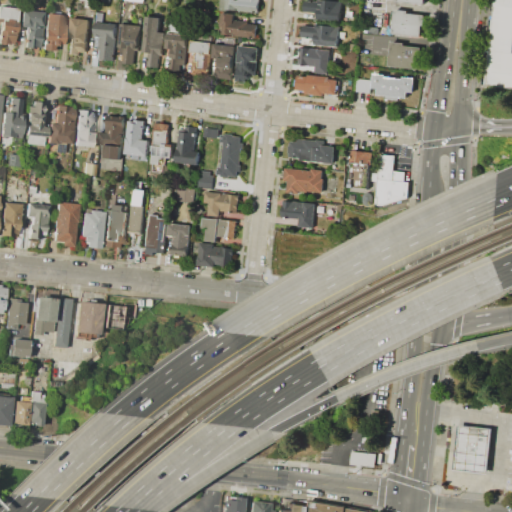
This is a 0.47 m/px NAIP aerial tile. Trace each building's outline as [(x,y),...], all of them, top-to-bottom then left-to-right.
[(259,0),(258,12),(226,9),(226,11),(219,10),(220,0),(259,0)] [(340,21),(317,19),(318,13),(302,11),(304,0),(319,1),(319,0),(330,0),(342,1),(340,21)] [(511,0),(495,0),(486,84),(511,86),(511,0)] [(0,7),(17,9),(14,44),(0,43),(0,7)] [(393,33),(395,9),(409,11),(408,13),(426,15),(424,29),(422,29),(421,36),(393,33)] [(21,10),(42,12),(39,49),(24,47),(26,27),(20,26),(21,10)] [(103,22),(96,22),(97,12),(104,13),(103,22)] [(256,37),(222,34),(223,26),(221,26),(222,12),(235,13),(235,19),(249,20),(249,23),(257,24),(256,37)] [(45,14),(65,15),(62,44),(54,44),(54,51),(42,50),(45,14)] [(146,16),(161,17),(159,31),(164,32),(162,55),(160,55),(159,67),(147,66),(148,51),(143,51),(146,16)] [(72,18),(89,19),(87,52),(79,51),(79,55),(69,54),(72,18)] [(117,24),(113,60),(99,59),(100,49),(98,49),(100,36),(94,36),(96,22),(103,22),(117,24)] [(121,23),(141,25),(138,48),(136,48),(134,64),(123,62),(124,47),(119,46),(121,23)] [(169,23),(176,23),(176,33),(168,32),(169,23)] [(337,47),(301,43),(302,37),(301,37),(302,25),(315,26),(315,24),(339,26),(339,31),(338,38),(337,47)] [(167,38),(187,39),(185,72),(169,70),(171,48),(166,48),(167,38)] [(196,52),(191,51),(192,41),(212,43),(211,53),(196,52)] [(389,65),(391,41),(405,42),(404,45),(422,47),(420,61),(418,61),(417,68),(389,65)] [(214,43),(235,45),(232,80),(215,78),(217,59),(213,58),(214,43)] [(350,43),(358,44),(358,51),(350,50),(350,43)] [(259,47),(256,75),(251,75),(251,79),(246,79),(246,81),(235,81),(239,45),(259,47)] [(330,50),(327,73),(315,72),(316,66),(299,65),(301,47),(330,50)] [(211,53),(209,75),(195,74),(196,66),(192,66),(193,59),(195,59),(196,52),(211,53)] [(374,73),(386,74),(385,77),(403,78),(403,76),(414,77),(412,89),(407,89),(406,97),(378,94),(378,88),(372,87),(374,73)] [(336,94),(296,90),(298,75),(308,76),(308,74),(330,76),(330,79),(338,79),(336,94)] [(355,78),(372,79),(371,93),(354,91),(355,78)] [(0,136),(3,112),(8,113),(9,98),(22,99),(20,115),(23,116),(21,138),(0,136)] [(25,135),(28,106),(32,106),(32,101),(43,102),(41,123),(47,124),(45,137),(44,137),(43,146),(26,144),(27,135),(25,135)] [(57,105),(75,107),(70,143),(56,142),(56,144),(46,142),(49,123),(54,124),(57,105)] [(91,147),(86,146),(85,158),(71,157),(77,109),(96,111),(91,147)] [(120,159),(104,157),(105,145),(98,144),(100,131),(105,132),(107,115),(125,117),(120,159)] [(147,156),(125,153),(129,120),(135,121),(135,119),(145,121),(143,139),(149,139),(147,156)] [(155,122),(170,123),(167,144),(174,144),(172,158),(164,157),(164,159),(161,159),(161,164),(152,163),(153,151),(152,151),(155,122)] [(176,162),(180,131),(186,131),(187,125),(198,126),(195,151),(200,151),(198,164),(176,162)] [(241,136),(241,142),(244,142),(243,149),(242,148),(240,164),(241,164),(240,172),(237,172),(237,176),(229,176),(229,177),(221,176),(221,175),(217,174),(217,167),(221,167),(223,143),(220,142),(221,134),(225,134),(225,133),(234,134),(234,135),(241,136)] [(336,146),(334,164),(298,160),(299,158),(289,157),(289,152),(288,152),(289,145),(290,145),(291,141),(298,142),(298,138),(316,140),(316,139),(325,140),(324,145),(336,146)] [(64,153),(55,152),(56,144),(65,145),(64,153)] [(352,150),(373,152),(372,164),(370,164),(368,188),(349,186),(352,163),(351,163),(352,150)] [(7,154),(20,155),(18,167),(6,166),(7,154)] [(381,154),(395,156),(393,171),(405,172),(404,182),(394,181),(393,191),(377,190),(381,154)] [(84,163),(96,164),(95,176),(83,174),(84,163)] [(286,167),(311,170),(312,169),(323,170),(322,177),(324,177),(322,193),(299,190),(299,193),(287,192),(288,181),(284,181),(286,167)] [(200,170),(211,171),(210,175),(214,175),(212,187),(205,187),(204,188),(198,188),(200,170)] [(179,187),(196,189),(194,201),(177,200),(179,187)] [(129,232),(134,188),(136,189),(142,189),(146,190),(141,233),(129,232)] [(206,191),(240,195),(238,212),(222,210),(221,214),(217,218),(208,217),(210,203),(205,202),(206,191)] [(367,192),(375,193),(374,204),(366,203),(367,192)] [(315,203),(312,227),(299,226),(300,218),(282,216),(284,199),(315,203)] [(0,235),(3,202),(20,204),(17,235),(13,234),(13,236),(0,235)] [(78,204),(74,247),(61,246),(61,242),(52,241),(54,228),(53,228),(54,217),(55,217),(56,202),(78,204)] [(27,203),(48,205),(45,233),(39,232),(38,239),(28,238),(29,224),(31,224),(31,217),(25,216),(27,203)] [(108,209),(113,209),(113,204),(124,205),(123,210),(128,211),(125,237),(114,236),(114,241),(104,240),(108,209)] [(160,204),(167,205),(166,214),(159,213),(160,204)] [(200,214),(196,210),(200,205),(204,209),(200,214)] [(106,212),(102,244),(101,244),(100,248),(86,247),(87,242),(83,242),(84,237),(80,237),(83,213),(89,213),(89,210),(99,211),(106,212)] [(151,214),(160,215),(159,218),(167,218),(163,252),(154,251),(154,255),(146,254),(147,246),(149,224),(150,224),(151,214)] [(204,217),(237,221),(236,226),(235,238),(217,236),(217,242),(206,241),(207,228),(203,228),(204,217)] [(169,223),(192,225),(188,256),(171,254),(173,236),(168,235),(169,223)] [(200,242),(210,243),(209,245),(234,248),(234,249),(234,255),(233,255),(232,266),(221,265),(221,264),(215,264),(215,267),(197,265),(198,256),(199,256),(200,242)] [(35,297),(54,299),(50,332),(42,331),(42,335),(31,334),(35,297)] [(57,297),(70,299),(64,348),(51,346),(57,297)] [(7,298),(19,300),(19,303),(26,303),(24,326),(16,325),(16,330),(4,328),(7,298)] [(76,301),(102,304),(98,335),(94,334),(93,338),(82,337),(82,333),(73,331),(76,301)] [(120,306),(104,305),(103,328),(119,328),(120,306)] [(11,339),(28,341),(27,358),(6,356),(7,345),(10,345),(11,339)] [(33,359),(51,361),(48,386),(30,384),(33,359)] [(45,399),(42,426),(33,425),(34,423),(27,422),(30,403),(31,392),(38,393),(38,398),(45,399)] [(0,396),(11,398),(8,426),(0,425),(0,396)] [(30,403),(27,422),(27,425),(11,423),(14,401),(19,402),(20,397),(29,399),(29,403),(30,403)] [(459,425),(493,429),(488,473),(454,469),(459,425)] [(221,511),(223,499),(233,500),(233,497),(243,498),(241,511),(221,511)] [(310,500),(366,511),(308,511),(309,506),(310,500)] [(248,511),(250,501),(270,503),(269,510),(273,511),(272,511),(248,511)] [(308,511),(276,511),(277,510),(287,511),(288,503),(309,506),(308,511)]
